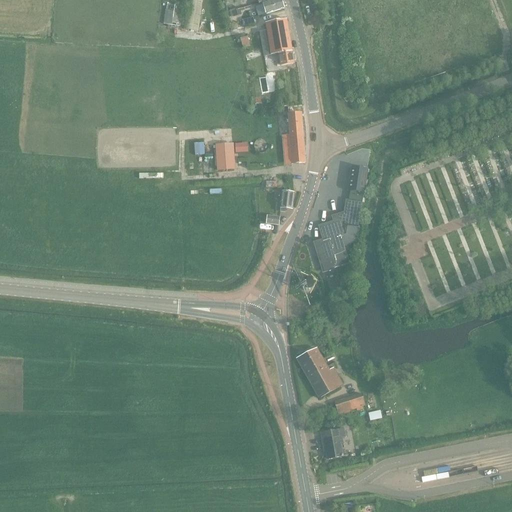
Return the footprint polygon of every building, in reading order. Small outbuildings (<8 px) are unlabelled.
[(188,0),(184,30),(198,32),(202,0),(188,0)] [(277,0),(263,5),(255,7),(258,17),(266,14),(284,9),(281,0),(277,0)] [(180,27),(183,7),(167,4),(164,24),(180,27)] [(254,24),(253,18),(241,21),(243,27),(254,24)] [(271,55),(272,55),(278,54),(280,66),(294,64),(286,20),(266,24),(271,55)] [(247,37),(240,39),(242,48),(250,46),(247,37)] [(277,107),(287,106),(286,95),(276,96),(277,107)] [(285,136),(281,136),(284,165),(291,164),(305,163),(301,114),(288,115),(290,135),(285,136)] [(205,142),(195,142),(195,154),(205,154),(205,142)] [(247,143),(235,144),(235,153),(248,152),(247,143)] [(218,172),(236,170),(233,144),(215,146),(218,172)] [(316,243),(315,246),(323,271),(349,263),(344,246),(356,242),(362,203),(363,194),(367,170),(352,168),(348,191),(350,192),(349,201),(346,201),(344,214),(332,218),(334,223),(321,227),(319,229),(323,241),(316,243)] [(282,192),(281,208),(280,212),(285,213),(286,208),(292,209),(294,194),(282,192)] [(267,216),(267,218),(261,217),(260,223),(266,223),(266,224),(278,226),(279,218),(267,216)] [(315,287),(315,286),(315,284),(315,283),(314,282),(314,281),(313,280),(312,279),(311,278),(310,278),(309,278),(307,277),(306,278),(305,278),(304,279),(303,279),(302,280),(301,281),(301,283),(300,284),(300,286),(301,287),(301,288),(301,289),(302,290),(303,291),(304,291),(305,292),(307,292),(308,292),(309,292),(310,292),(311,291),(312,291),(313,290),(313,289),(314,288),(315,287)] [(319,399),(343,386),(333,369),(335,368),(333,364),(327,367),(317,350),(297,360),(319,399)] [(365,406),(362,394),(335,402),(339,414),(365,406)] [(382,419),(380,411),(368,414),(370,421),(382,419)] [(325,448),(327,459),(343,457),(339,438),(345,437),(344,430),(321,434),(323,448),(325,448)]
